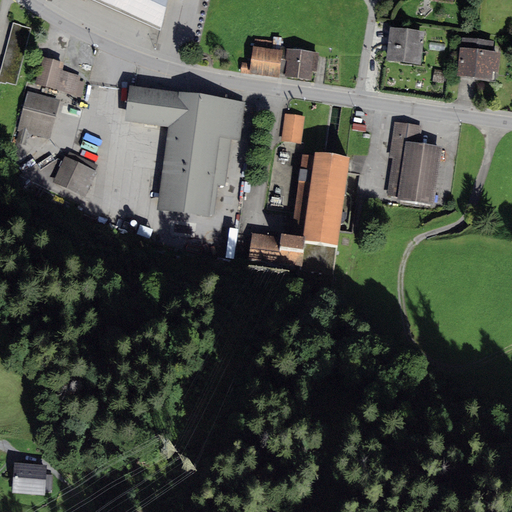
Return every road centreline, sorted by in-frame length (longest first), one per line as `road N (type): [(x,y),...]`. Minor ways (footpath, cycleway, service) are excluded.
road 1 (residential): [(24,0),(119,51),(173,69),(511,122)]
road 2 (track): [(511,347),(459,368),(428,359),(409,335),(400,293),(414,240),(469,213),(494,120)]
